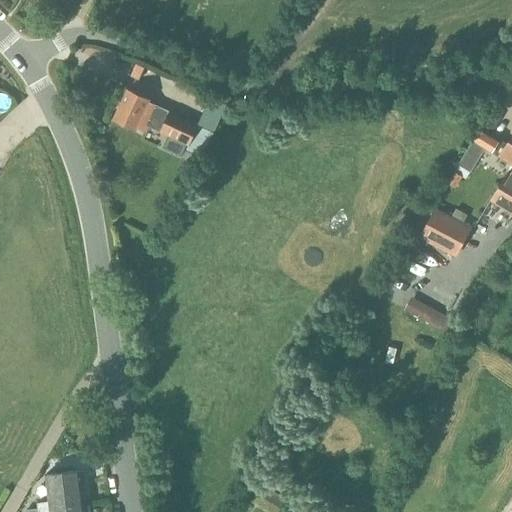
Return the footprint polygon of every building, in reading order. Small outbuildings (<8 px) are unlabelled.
[(215,133),(197,125),(148,103),(150,100),(127,90),(114,120),(136,130),(138,126),(147,131),(149,126),(161,131),(160,133),(206,153),(215,133)] [(490,137),(502,117),(491,110),(479,131),(476,129),(470,139),(473,141),(459,164),(470,170),(484,147),(490,151),(496,141),(490,137)] [(511,137),(500,157),(511,164),(511,169),(491,203),(511,215),(511,137)] [(453,171),(446,183),(455,188),(462,177),(453,171)] [(483,258),(498,228),(489,224),(496,210),(485,204),(463,248),(483,258)] [(467,231),(432,213),(418,239),(454,257),(467,231)] [(410,297),(403,310),(448,335),(455,321),(410,297)] [(50,511),(51,510),(85,505),(80,471),(46,475),(50,501),(40,502),(41,511),(50,511)] [(270,495),(259,488),(252,499),(264,506),(270,495)]
